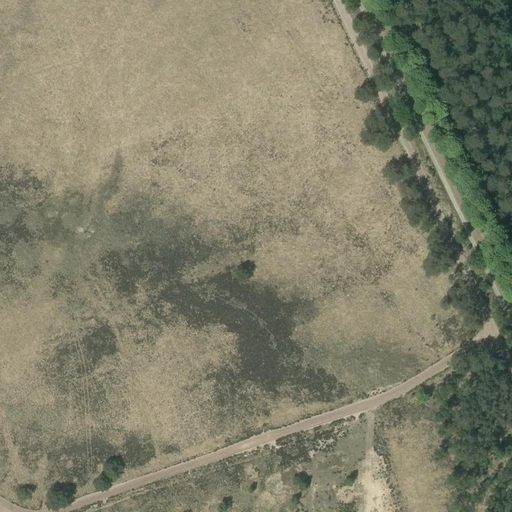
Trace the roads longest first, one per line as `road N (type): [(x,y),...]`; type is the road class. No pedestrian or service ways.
road 1 (track): [(53,511),(370,403),(492,333)]
road 2 (track): [(511,372),(334,0)]
road 3 (track): [(511,311),(364,0)]
road 4 (track): [(379,32),(511,17)]
